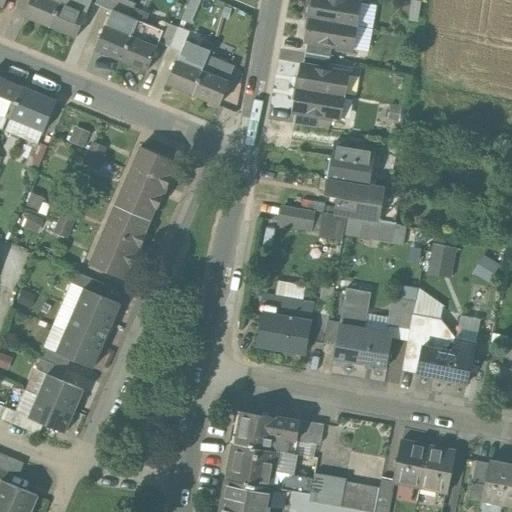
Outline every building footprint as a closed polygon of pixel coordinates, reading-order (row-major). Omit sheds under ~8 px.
[(60,5),(47,0),(32,0),(25,18),(49,29),(60,5)] [(93,0),(61,0),(60,5),(49,29),(76,40),(91,6),(93,0)] [(93,0),(91,6),(101,10),(105,0),(93,0)] [(105,0),(101,10),(112,14),(117,0),(105,0)] [(312,0),(311,6),(309,6),(307,18),(356,26),(361,3),(343,0),(312,0)] [(142,14),(136,11),(131,23),(137,25),(142,14)] [(148,16),(142,14),(137,25),(144,27),(148,16)] [(356,26),(307,18),(304,30),(307,30),(305,41),(331,46),(352,50),(356,26)] [(178,30),(165,25),(157,46),(170,50),(178,30)] [(130,39),(105,29),(96,52),(120,62),(130,39)] [(178,30),(170,50),(181,55),(185,46),(189,34),(178,30)] [(156,50),(130,39),(120,62),(146,73),(156,50)] [(331,46),(307,42),(305,54),(329,58),(331,46)] [(214,47),(208,45),(204,54),(203,57),(209,59),(214,47)] [(204,54),(185,46),(181,55),(167,86),(193,96),(203,72),(209,59),(203,57),(204,54)] [(233,56),(214,47),(209,59),(227,68),(233,56)] [(329,58),(305,54),(303,65),(327,70),(329,58)] [(303,65),(301,65),(299,77),(296,76),(294,88),(344,97),(348,74),(327,70),(303,65)] [(228,83),(203,72),(193,96),(218,106),(228,83)] [(26,89),(0,78),(0,113),(13,119),(26,89)] [(344,97),(294,88),(292,100),(295,101),(293,112),(295,112),(319,117),(340,120),(344,97)] [(57,102),(26,89),(13,119),(45,132),(57,102)] [(319,117),(295,112),(293,124),(316,128),(319,117)] [(105,148),(93,142),(83,164),(96,170),(105,148)] [(375,151),(336,144),(334,160),(331,160),(328,181),(333,181),(333,183),(336,184),(336,181),(341,182),(369,187),(375,151)] [(115,205),(150,220),(155,208),(157,209),(171,176),(169,175),(175,161),(141,147),(115,205)] [(369,187),(341,182),(339,195),(344,196),(343,206),(347,207),(346,217),(360,219),(379,223),(381,208),(378,207),(381,189),(369,187)] [(150,220),(115,205),(90,265),(124,280),(130,266),(132,267),(146,234),(144,234),(150,220)] [(313,211),(283,206),(280,225),(310,230),(313,211)] [(398,211),(381,208),(379,223),(393,225),(395,225),(398,211)] [(63,211),(54,233),(66,239),(76,217),(63,211)] [(379,223),(360,219),(356,240),(390,245),(393,225),(379,223)] [(453,251),(433,248),(428,279),(448,282),(453,251)] [(498,270),(482,260),(472,276),(488,286),(498,270)] [(104,285),(78,274),(74,284),(84,289),(99,295),(104,285)] [(99,295),(84,289),(75,310),(111,326),(120,304),(99,295)] [(322,289),(313,346),(325,348),(329,326),(334,291),(322,289)] [(391,337),(362,332),(364,320),(366,320),(370,294),(346,290),(340,328),(337,350),(335,363),(386,371),(391,337)] [(313,309),(280,304),(281,301),(265,298),(257,350),(306,358),(313,309)] [(413,305),(391,302),(387,330),(409,334),(411,319),(413,305)] [(111,326),(75,310),(66,331),(102,347),(111,326)] [(440,324),(411,319),(409,333),(409,334),(407,344),(424,347),(418,379),(467,388),(472,361),(471,361),(474,347),(456,344),(440,324)] [(340,328),(329,326),(325,348),(337,350),(340,328)] [(102,347),(66,331),(56,353),(71,359),(93,368),(102,347)] [(424,347),(407,344),(402,376),(418,379),(424,347)] [(56,353),(45,348),(40,359),(66,370),(71,359),(56,353)] [(66,370),(40,359),(36,370),(47,374),(61,381),(66,370)] [(61,381),(47,374),(38,396),(74,412),(83,390),(61,381)] [(38,396),(26,391),(17,412),(43,424),(65,433),(74,412),(38,396)] [(17,412),(10,410),(6,421),(38,435),(43,424),(17,412)] [(291,424),(244,415),(238,446),(259,450),(272,452),(275,439),(287,442),(291,424)] [(326,427),(291,421),(291,424),(287,442),(322,448),(326,427)] [(431,449),(403,443),(395,480),(395,481),(397,481),(422,487),(431,449)] [(259,450),(238,446),(232,481),(253,484),(259,450)] [(457,454),(431,449),(422,487),(449,492),(457,454)] [(24,464),(0,453),(0,466),(13,473),(19,475),(24,464)] [(492,466),(480,464),(476,484),(488,487),(492,466)] [(511,468),(493,465),(492,466),(488,487),(485,497),(505,502),(504,506),(511,507),(511,468)] [(13,473),(0,466),(0,479),(1,480),(9,484),(13,473)] [(348,480),(318,474),(313,502),(333,506),(343,508),(347,481),(348,480)] [(377,511),(390,511),(397,481),(395,481),(395,480),(384,478),(377,511)] [(9,484),(1,480),(0,483),(0,505),(15,511),(30,511),(38,496),(9,484)] [(253,484),(232,481),(226,511),(267,511),(268,508),(273,509),(277,489),(253,484)] [(375,511),(381,488),(347,481),(343,508),(368,511),(375,511)] [(313,502),(296,499),(294,511),(331,511),(333,506),(313,502)]
